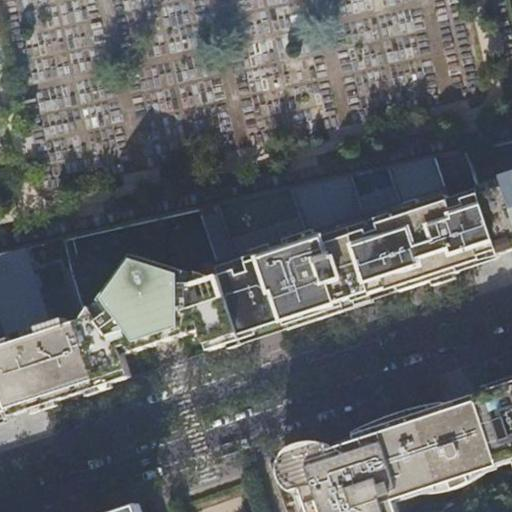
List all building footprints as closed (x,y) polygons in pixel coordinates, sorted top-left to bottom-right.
[(200,210),(221,275),(241,333),(241,334),(241,335),(354,298),(355,302),(420,281),(447,272),(485,259),(501,254),(481,195),(481,194),(450,203),(436,158),(390,168),(401,205),(362,217),(349,177),(293,189),(309,235),(234,260),(217,206),(200,210)] [(511,175),(503,179),(506,187),(481,195),(501,254),(502,255),(511,251),(511,175)] [(0,336),(0,379),(11,411),(12,416),(29,411),(27,404),(111,377),(113,383),(132,377),(130,370),(138,351),(191,334),(208,344),(210,351),(229,345),(227,338),(241,334),(241,333),(221,275),(201,282),(201,272),(182,269),(135,255),(106,295),(92,308),(98,315),(53,331),(26,248),(0,254),(0,313),(7,335),(0,336)] [(0,414),(11,411),(0,379),(0,414)] [(511,382),(503,386),(478,394),(497,454),(511,449),(511,382)] [(313,448),(283,458),(295,493),(304,490),(311,511),(400,511),(397,501),(501,467),(497,454),(478,394),(440,407),(401,419),(357,434),(359,441),(330,451),(328,443),(313,448)] [(511,449),(497,454),(501,467),(511,463),(511,449)]
